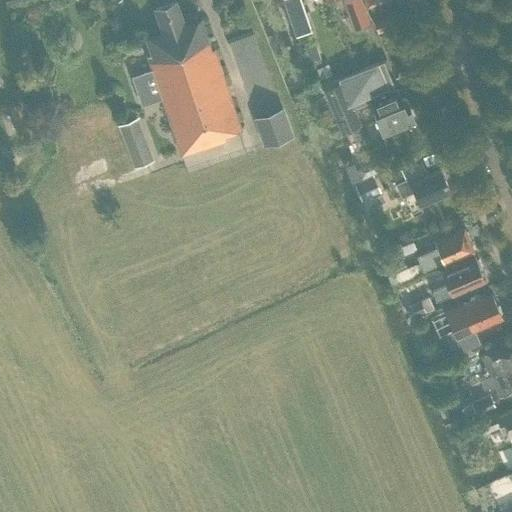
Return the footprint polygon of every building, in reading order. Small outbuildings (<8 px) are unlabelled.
[(299,0),(284,0),(296,35),(311,30),(299,0)] [(362,0),(343,0),(354,30),(371,23),(362,0)] [(388,12),(383,0),(375,0),(369,2),(378,30),(398,24),(394,10),(388,12)] [(224,136),(241,130),(215,49),(211,50),(201,20),(184,26),(176,1),(156,8),(164,33),(146,39),(152,55),(147,56),(181,155),(226,140),(224,136)] [(340,80),(322,87),(341,133),(360,125),(355,111),(353,106),(370,99),(370,100),(393,90),(390,85),(393,84),(383,61),(379,62),(338,76),(339,79),(340,80)] [(393,90),(370,100),(375,110),(374,110),(385,134),(416,121),(415,120),(417,115),(418,114),(414,107),(409,105),(406,97),(401,99),(397,89),(393,90)] [(282,109),(255,119),(265,145),(291,135),(282,109)] [(139,143),(147,139),(139,118),(119,125),(135,166),(146,162),(139,143)] [(420,203),(450,190),(440,168),(412,181),(410,177),(406,178),(402,168),(385,175),(389,186),(396,183),(401,196),(415,191),(420,203)] [(464,227),(435,239),(438,245),(417,254),(423,270),(444,261),(445,263),(474,250),(470,240),(470,238),(468,231),(465,230),(464,227)] [(434,289),(432,290),(437,300),(452,294),(480,282),(488,279),(478,255),(475,256),(442,270),(447,284),(434,289)] [(474,329),(502,317),(500,313),(501,311),(499,305),(496,304),(492,294),(463,306),(461,302),(446,309),(445,310),(447,315),(440,318),(454,353),(480,342),(474,329)] [(416,315),(424,312),(421,304),(413,307),(416,315)] [(461,386),(468,384),(479,379),(480,380),(511,365),(511,341),(482,354),(487,365),(480,368),(478,363),(476,364),(474,360),(479,357),(475,348),(456,356),(460,365),(464,374),(457,377),(461,386)] [(511,365),(480,380),(483,389),(487,387),(487,386),(495,383),(500,395),(511,389),(511,365)] [(489,394),(471,401),(472,402),(476,413),(477,414),(495,407),(489,394)] [(472,402),(463,406),(467,417),(476,413),(472,402)] [(505,436),(511,433),(511,409),(496,416),(494,411),(464,423),(470,437),(483,431),(484,432),(500,425),(505,436)]
